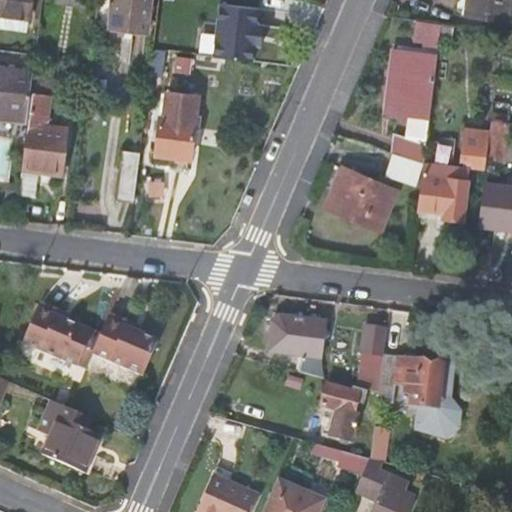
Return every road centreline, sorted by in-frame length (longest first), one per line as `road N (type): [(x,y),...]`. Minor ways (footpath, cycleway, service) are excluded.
road 1 (residential): [(359,0),(244,269)]
road 2 (residential): [(244,269),(511,303)]
road 3 (residential): [(244,269),(140,511)]
road 4 (residential): [(0,239),(244,269)]
